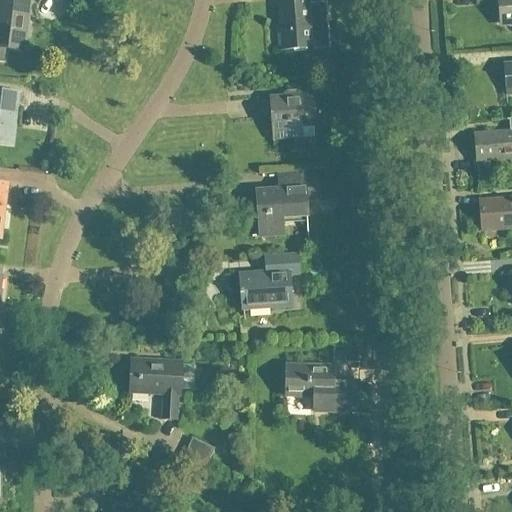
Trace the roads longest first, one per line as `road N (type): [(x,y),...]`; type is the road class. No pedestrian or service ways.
road 1 (residential): [(46,511),(44,354),(59,271),(83,214),(181,65),(204,0)]
road 2 (residential): [(458,511),(420,0)]
